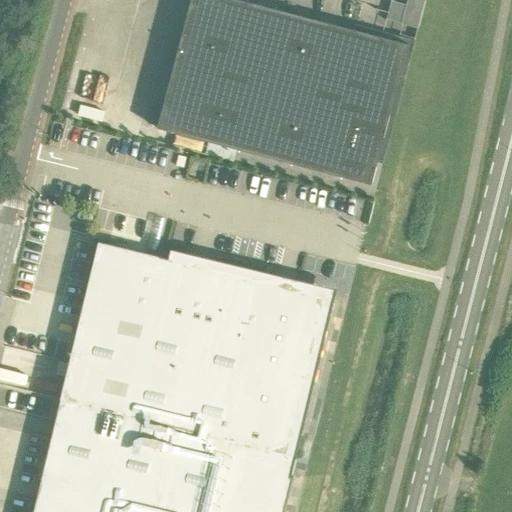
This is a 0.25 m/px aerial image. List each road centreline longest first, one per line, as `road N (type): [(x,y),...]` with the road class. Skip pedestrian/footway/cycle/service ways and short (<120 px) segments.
road 1 (tertiary): [(418,511),(511,136)]
road 2 (unclassified): [(3,235),(66,0)]
